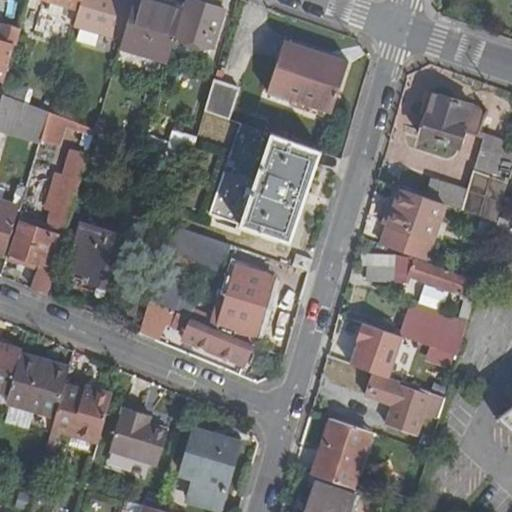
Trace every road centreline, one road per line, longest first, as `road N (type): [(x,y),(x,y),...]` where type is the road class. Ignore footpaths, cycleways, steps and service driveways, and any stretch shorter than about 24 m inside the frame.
road 1 (residential): [(400,27),(287,416)]
road 2 (residential): [(287,416),(0,297)]
